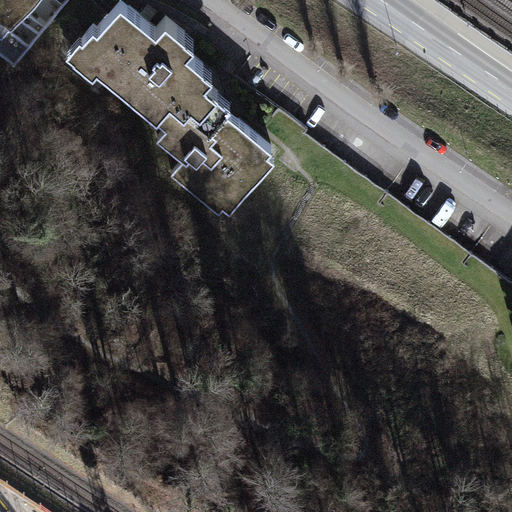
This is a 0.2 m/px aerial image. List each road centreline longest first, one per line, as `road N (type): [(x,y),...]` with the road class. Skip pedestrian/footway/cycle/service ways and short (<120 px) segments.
road 1 (residential): [(511,216),(447,176),(218,0)]
road 2 (primary): [(379,0),(511,89)]
